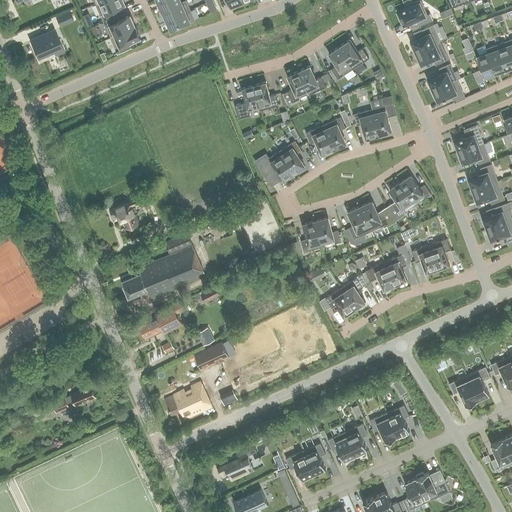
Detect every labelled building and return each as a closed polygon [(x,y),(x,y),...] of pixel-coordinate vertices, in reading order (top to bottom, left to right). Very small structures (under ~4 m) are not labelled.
[(123,0),(103,0),(95,4),(103,20),(114,15),(112,10),(125,4),(123,0)] [(158,0),(157,1),(162,11),(182,3),(182,2),(180,0),(158,0)] [(182,3),(162,11),(167,21),(191,10),(186,0),(185,0),(182,2),(182,3)] [(403,9),(398,12),(399,16),(398,16),(400,23),(402,22),(404,26),(427,15),(420,0),(419,0),(413,3),(414,5),(406,8),(405,7),(403,8),(403,9)] [(450,8),(439,12),(442,18),(453,13),(450,8)] [(191,10),(167,21),(171,31),(195,20),(191,10)] [(73,20),(69,11),(56,17),(59,26),(73,20)] [(114,15),(103,20),(111,37),(135,26),(130,15),(117,21),(114,15)] [(424,35),(411,41),(416,53),(441,42),(433,25),(422,30),(424,35)] [(135,26),(111,37),(118,53),(129,48),(127,44),(140,38),(135,26)] [(56,33),(31,44),(36,59),(61,48),(56,33)] [(362,48),(357,52),(349,40),(339,47),(353,68),(369,58),(362,48)] [(511,56),(506,41),(496,45),(505,69),(505,70),(511,67),(511,56)] [(441,42),(416,53),(421,65),(433,60),(436,65),(448,59),(441,42)] [(471,45),(463,49),(465,54),(472,51),(474,50),(471,45)] [(495,73),(505,69),(496,45),(486,49),(487,53),(495,73)] [(331,69),(338,79),(353,68),(339,47),(329,54),(336,65),(331,69)] [(472,51),(465,54),(468,60),(474,57),(472,51)] [(485,77),(495,73),(487,53),(477,57),(485,77)] [(441,73),(428,80),(429,83),(428,84),(431,90),(432,89),(433,91),(457,79),(450,63),(439,68),(441,73)] [(308,93),(309,95),(326,87),(321,76),(316,78),(310,66),(299,71),(308,92),(308,93)] [(381,68),(373,73),(377,79),(385,74),(381,68)] [(299,71),(287,76),(293,89),(287,91),(288,91),(291,98),(292,102),(299,99),(298,97),(308,93),(308,92),(299,71)] [(433,92),(432,92),(434,98),(436,98),(438,101),(443,99),(444,100),(446,99),(446,98),(451,95),(454,103),(465,98),(457,79),(433,91),(433,92)] [(275,94),(270,95),(266,82),(253,85),(259,108),(260,108),(260,110),(279,105),(275,94)] [(250,115),(249,111),(259,108),(253,85),(242,88),(245,102),(234,105),(238,119),(250,115)] [(348,93),(342,96),(344,104),(350,102),(348,93)] [(379,135),(391,131),(387,117),(397,114),(392,95),(381,98),(384,106),(372,109),(379,135)] [(366,138),(379,135),(372,109),(353,114),(356,126),(362,124),(366,138)] [(346,144),(340,130),(345,128),(340,117),(323,125),(334,149),(346,144)] [(456,145),(454,145),(456,152),(458,151),(483,142),(477,124),(464,129),(466,137),(463,138),(462,137),(460,138),(460,139),(454,141),(456,145)] [(322,154),(334,149),(323,125),(305,133),(310,144),(316,141),(322,154)] [(295,140),(279,151),(294,173),(305,166),(296,154),(302,150),(295,140)] [(459,153),(457,154),(460,160),(461,160),(463,164),(477,158),(479,164),(490,160),(483,142),(458,151),(459,153)] [(263,161),(270,171),(275,168),(283,180),(294,173),(279,151),(263,161)] [(482,173),(468,179),(473,191),(498,181),(491,164),(480,168),(482,173)] [(411,175),(400,183),(415,205),(431,194),(424,184),(419,188),(411,175)] [(498,181),(473,191),(477,203),(489,199),(491,204),(504,199),(498,181)] [(399,215),(415,205),(400,183),(389,190),(398,202),(392,205),(399,215)] [(129,201),(110,209),(114,219),(119,217),(120,219),(122,218),(126,227),(138,222),(134,213),(137,212),(135,206),(140,204),(137,196),(129,199),(129,201)] [(372,201),(360,207),(371,231),(388,223),(384,212),(378,215),(372,201)] [(484,222),(482,222),(485,229),(486,228),(487,229),(511,220),(511,219),(508,209),(511,208),(510,202),(495,207),(497,213),(483,218),(484,222)] [(348,212),(354,225),(349,228),(351,234),(354,239),(371,231),(360,207),(348,212)] [(328,218),(315,221),(321,242),(333,239),(335,243),(341,242),(338,230),(332,232),(328,218)] [(175,219),(163,224),(165,227),(176,222),(175,219)] [(511,220),(487,229),(491,241),(497,238),(497,239),(500,238),(499,237),(505,235),(509,246),(511,244),(511,220)] [(304,252),(323,247),(321,242),(315,221),(303,224),(307,239),(301,240),(304,252)] [(349,228),(343,231),(345,237),(351,234),(349,228)] [(411,237),(407,230),(401,233),(404,240),(411,237)] [(140,273),(122,281),(129,296),(147,288),(151,298),(205,275),(186,232),(164,242),(169,254),(138,268),(140,273)] [(438,269),(450,264),(445,251),(451,249),(447,238),(429,244),(438,269)] [(298,241),(292,242),(299,253),(302,252),(298,241)] [(429,244),(412,251),(416,262),(421,260),(426,273),(438,269),(429,244)] [(455,250),(451,251),(455,262),(459,261),(455,250)] [(407,251),(402,254),(407,265),(411,262),(407,251)] [(395,285),(407,280),(401,267),(407,265),(402,254),(385,261),(395,285)] [(365,270),(370,281),(378,277),(384,290),(395,285),(385,261),(365,270)] [(322,266),(307,272),(311,281),(325,274),(322,266)] [(361,274),(356,277),(363,287),(367,284),(361,274)] [(358,290),(363,287),(356,277),(341,287),(355,309),(365,302),(358,290)] [(199,294),(204,302),(219,294),(215,286),(199,294)] [(355,309),(341,287),(325,297),(331,306),(332,308),(337,304),(344,316),(355,309)] [(325,297),(320,301),(325,310),(331,306),(325,297)] [(163,330),(164,332),(179,325),(170,307),(155,314),(156,316),(140,325),(146,338),(163,330)] [(214,340),(207,327),(197,332),(203,345),(214,340)] [(169,341),(162,345),(165,352),(173,349),(169,341)] [(221,341),(193,355),(201,370),(228,357),(221,341)] [(477,342),(472,345),(475,353),(480,350),(477,342)] [(511,384),(511,364),(508,356),(491,364),(495,375),(502,373),(508,386),(511,384)] [(478,400),(489,394),(483,381),(490,378),(486,367),(467,375),(478,400)] [(478,400),(467,375),(449,383),(454,394),(460,392),(466,405),(468,404),(469,405),(476,402),(476,400),(478,400)] [(201,382),(164,399),(171,415),(181,410),(185,418),(211,406),(201,382)] [(77,405),(96,397),(91,385),(65,397),(66,398),(69,407),(60,410),(62,415),(78,408),(77,405)] [(403,385),(396,393),(400,396),(407,389),(403,385)] [(233,389),(219,395),(224,405),(237,400),(233,389)] [(53,403),(57,412),(60,410),(69,407),(66,398),(53,403)] [(387,413),(397,436),(398,436),(399,438),(406,435),(405,433),(409,431),(404,418),(409,416),(404,405),(387,413)] [(397,436),(387,413),(369,420),(374,431),(380,429),(386,441),(397,436)] [(3,425),(0,426),(4,434),(7,432),(7,434),(22,428),(18,418),(3,425)] [(345,431),(356,455),(357,457),(364,454),(363,452),(368,450),(362,437),(367,435),(362,424),(345,431)] [(356,455),(345,431),(327,439),(332,450),(338,448),(344,461),(356,455)] [(511,434),(503,439),(511,459),(511,434)] [(511,464),(511,459),(503,439),(491,444),(497,458),(491,460),(496,471),(511,464)] [(232,481),(250,472),(247,466),(250,464),(247,457),(256,452),(251,441),(242,446),(244,450),(236,454),(236,455),(232,457),(232,455),(215,463),(222,478),(228,474),(232,481)] [(303,450),(314,474),(326,469),(320,456),(325,454),(320,443),(303,450)] [(314,474),(303,450),(286,458),(291,469),(296,467),(302,480),(314,474)] [(277,472),(285,490),(292,487),(284,469),(277,472)] [(416,478),(427,502),(450,491),(445,480),(434,485),(428,473),(424,475),(423,472),(416,475),(417,478),(416,478)] [(427,502),(416,478),(404,483),(410,496),(405,499),(410,510),(427,502)] [(250,511),(268,504),(261,489),(233,501),(237,511),(250,511)] [(375,497),(381,511),(402,511),(398,502),(392,504),(386,492),(375,497)] [(381,511),(375,497),(363,502),(366,511),(381,511)]
